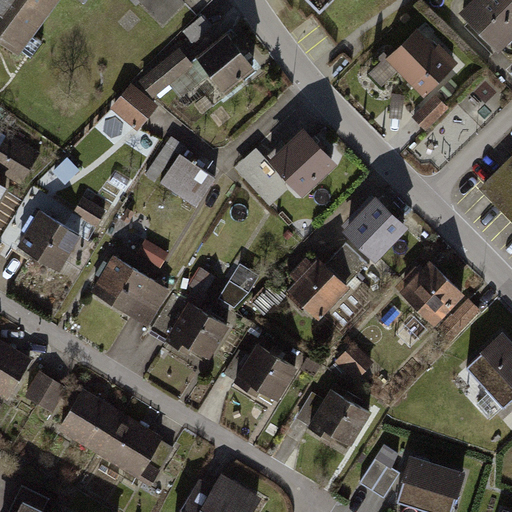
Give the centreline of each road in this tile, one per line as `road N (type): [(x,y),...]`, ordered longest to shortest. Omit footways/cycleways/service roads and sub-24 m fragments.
road 1 (residential): [(511,295),(242,0)]
road 2 (residential): [(0,302),(301,491),(308,511)]
